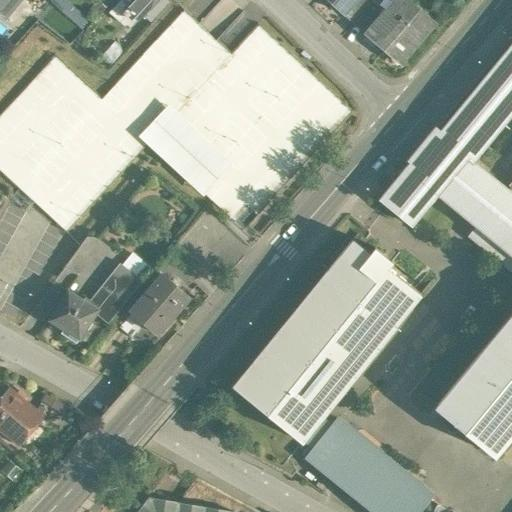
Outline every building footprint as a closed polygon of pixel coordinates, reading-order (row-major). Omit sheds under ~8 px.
[(183,9),(101,98),(54,55),(0,112),(0,173),(17,189),(18,189),(10,198),(25,211),(33,203),(66,233),(148,145),(242,232),(353,112),(257,23),(230,53),(216,40),(243,12),(230,0),(220,0),(198,24),(183,9)] [(17,0),(0,0),(0,14),(4,17),(17,0)] [(77,11),(63,0),(60,0),(54,7),(70,20),(77,11)] [(124,0),(118,0),(107,13),(118,23),(130,11),(124,5),(127,2),(124,0)] [(124,0),(127,2),(124,5),(130,11),(138,18),(142,14),(155,0),(124,0)] [(164,0),(155,0),(142,14),(150,22),(168,3),(164,0)] [(326,0),(342,15),(355,0),(326,0)] [(366,0),(355,0),(342,15),(352,24),(369,3),(366,0)] [(396,0),(381,19),(366,36),(398,63),(432,22),(406,0),(396,0)] [(367,7),(352,25),(366,37),(366,36),(381,19),(367,7)] [(511,195),(507,191),(471,161),(511,111),(511,45),(440,133),(435,129),(434,131),(435,132),(412,160),(410,159),(409,161),(411,162),(381,199),(380,198),(378,200),(411,226),(412,225),(411,224),(436,193),(479,228),(470,238),(511,272),(511,195)] [(310,57),(303,51),(300,54),(307,61),(310,57)] [(392,262),(374,248),(369,254),(352,240),(327,271),(395,326),(420,295),(387,268),(392,262)] [(192,259),(174,243),(165,253),(184,269),(192,259)] [(142,282),(119,264),(101,286),(124,304),(142,282)] [(327,274),(235,386),(234,385),(233,387),(301,442),(302,441),(320,419),(395,326),(327,271),(326,273),(327,274)] [(162,274),(146,293),(147,294),(131,313),(132,314),(136,309),(145,318),(142,322),(143,323),(156,335),(188,297),(162,274)] [(124,304),(101,286),(87,304),(97,310),(95,314),(107,324),(124,304)] [(87,304),(67,291),(49,321),(64,330),(61,334),(75,343),(78,339),(79,339),(95,314),(97,310),(87,304)] [(145,318),(136,309),(132,314),(142,322),(145,318)] [(131,313),(118,328),(130,337),(143,323),(142,322),(132,314),(131,313)] [(511,313),(437,405),(436,405),(434,407),(494,457),(511,435),(511,313)] [(8,391),(0,401),(0,428),(20,445),(41,419),(23,404),(23,403),(8,391)] [(320,419),(302,441),(312,450),(331,427),(320,419)] [(312,450),(306,458),(372,511),(418,511),(432,496),(337,419),(331,427),(312,450)] [(228,511),(148,498),(137,511),(228,511)]
